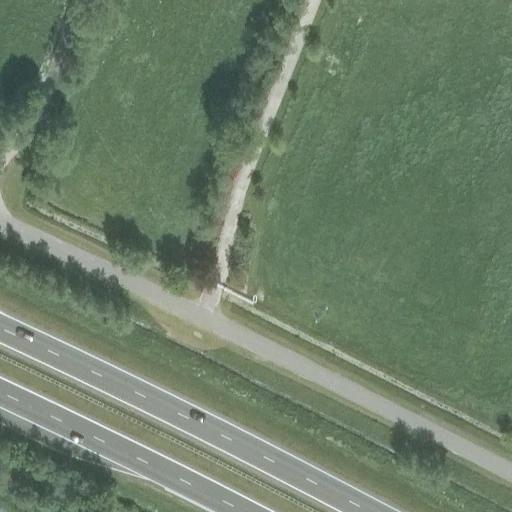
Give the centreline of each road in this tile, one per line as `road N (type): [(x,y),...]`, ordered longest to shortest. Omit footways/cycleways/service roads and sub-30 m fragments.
road 1 (unclassified): [(511,477),(0,224)]
road 2 (trunk): [(367,511),(0,330)]
road 3 (trunk): [(0,392),(244,511)]
road 4 (track): [(0,164),(37,118),(79,0)]
